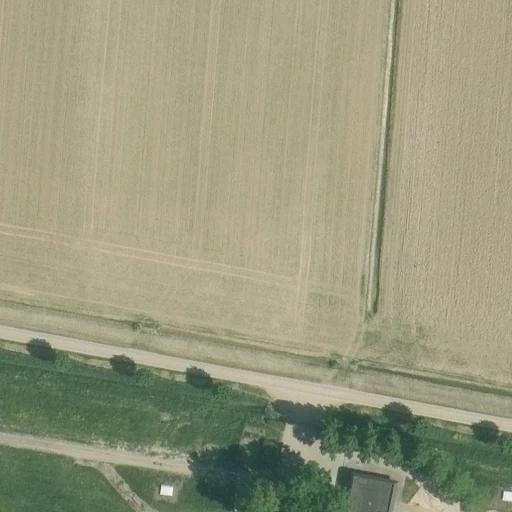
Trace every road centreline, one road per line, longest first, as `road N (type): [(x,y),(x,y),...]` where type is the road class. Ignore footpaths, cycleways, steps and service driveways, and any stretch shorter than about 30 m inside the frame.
road 1 (unclassified): [(511,424),(0,332)]
road 2 (track): [(249,478),(0,437)]
